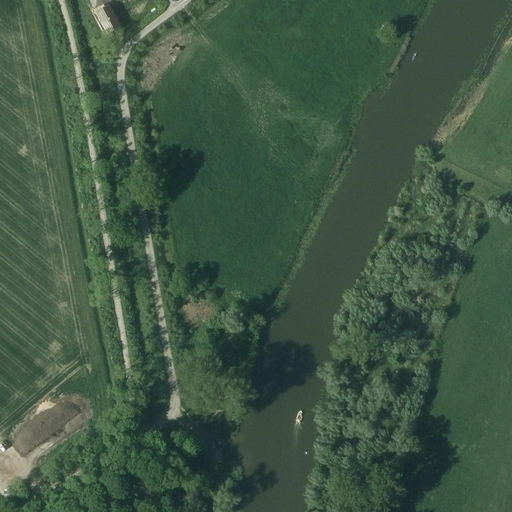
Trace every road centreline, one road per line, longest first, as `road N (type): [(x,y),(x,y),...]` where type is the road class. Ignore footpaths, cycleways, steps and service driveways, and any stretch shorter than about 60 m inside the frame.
road 1 (unclassified): [(27,511),(171,413),(123,78),(137,40),(182,5)]
road 2 (track): [(144,434),(60,0)]
